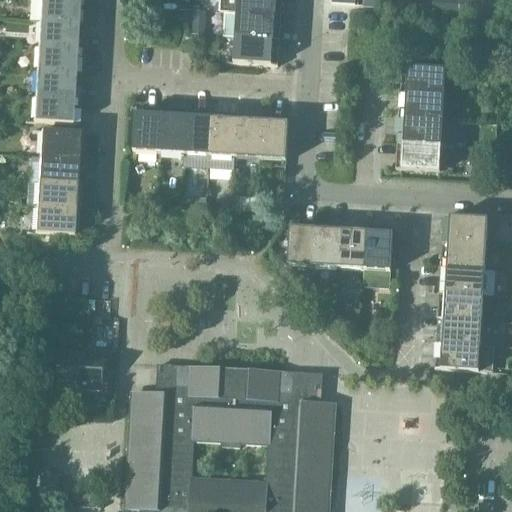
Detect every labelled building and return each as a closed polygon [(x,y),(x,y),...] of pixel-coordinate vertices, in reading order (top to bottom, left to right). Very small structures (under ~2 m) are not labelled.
[(65,0),(40,0),(39,24),(83,26),(84,1),(65,0)] [(281,0),(237,0),(236,15),(281,18),(281,0)] [(236,15),(235,40),(279,43),(281,18),(236,15)] [(39,24),(37,49),(81,51),(83,26),(39,24)] [(279,43),(235,40),(233,66),(278,69),(279,43)] [(37,49),(36,74),(80,77),(81,51),(37,49)] [(402,70),(400,96),(444,99),(446,72),(402,70)] [(36,74),(34,99),(78,102),(80,77),(36,74)] [(444,99),(400,96),(399,121),(443,124),(444,99)] [(78,102),(34,99),(33,125),(77,128),(78,102)] [(133,155),(159,156),(162,112),(136,111),(133,155)] [(159,156),(184,158),(187,114),(162,112),(159,156)] [(187,114),(184,158),(184,170),(209,171),(212,115),(187,114)] [(209,171),(234,173),(235,161),(237,117),(212,115),(209,171)] [(235,161),(260,162),(263,118),(237,117),(235,161)] [(263,118),(260,162),(286,164),(289,120),(263,118)] [(397,146),(441,149),(453,150),(455,124),(443,124),(399,121),(397,146)] [(40,134),(39,160),(82,163),(84,136),(40,134)] [(441,149),(397,146),(396,172),(440,175),(441,149)] [(39,160),(37,185),(81,188),(82,163),(39,160)] [(37,185),(35,210),(79,213),(81,188),(37,185)] [(79,213),(35,210),(34,236),(78,239),(79,213)] [(444,219),(442,245),(486,248),(488,222),(444,219)] [(288,268),(314,270),(317,226),(291,224),(288,268)] [(342,227),(317,226),(314,270),(339,271),(342,227)] [(339,271),(364,273),(367,229),(342,227),(339,271)] [(367,229),(364,273),(390,274),(393,230),(367,229)] [(441,271),(485,273),(486,248),(442,245),(441,271)] [(441,271),(439,296),(483,298),(485,273),(441,271)] [(438,321),(482,323),(496,324),(497,299),(483,298),(439,296),(438,321)] [(480,349),(482,323),(438,321),(436,346),(480,349)] [(436,346),(435,372),(479,375),(480,349),(436,346)] [(57,391),(80,393),(82,354),(59,353),(57,391)] [(82,354),(80,393),(103,394),(105,355),(82,354)] [(328,466),(333,452),(329,437),(335,423),(331,408),(331,407),(320,406),(321,395),(322,378),(284,376),(186,371),(158,369),(156,398),(135,396),(130,410),(134,427),(128,440),(132,455),(127,468),(130,483),(125,497),(128,511),(328,511),(329,509),(326,494),(331,480),(328,466)] [(98,499),(70,497),(70,508),(97,510),(98,499)]
